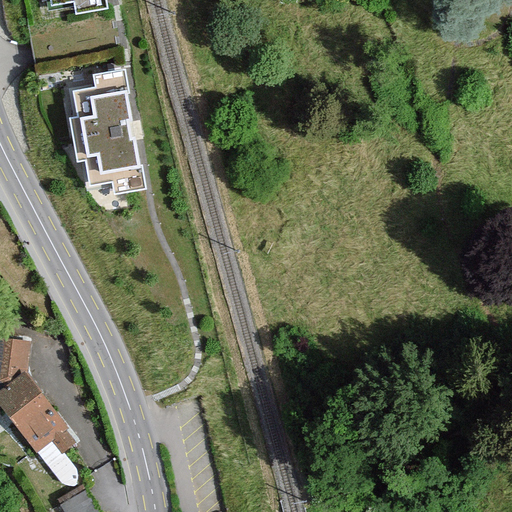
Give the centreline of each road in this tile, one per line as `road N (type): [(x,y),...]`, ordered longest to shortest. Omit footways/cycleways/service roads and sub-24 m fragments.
road 1 (tertiary): [(146,511),(136,436),(100,338),(0,131)]
road 2 (unknown): [(132,503),(108,491),(40,352)]
